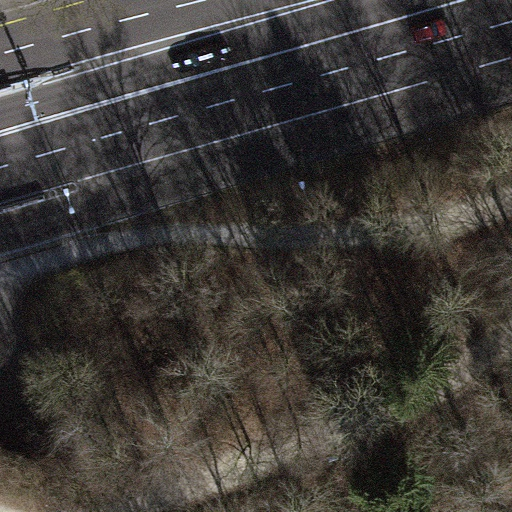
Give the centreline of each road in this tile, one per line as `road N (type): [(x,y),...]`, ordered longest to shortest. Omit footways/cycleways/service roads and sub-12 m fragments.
road 1 (primary): [(405,0),(0,118)]
road 2 (primary): [(178,147),(511,48)]
road 3 (primary): [(205,0),(0,55)]
road 4 (primary): [(0,234),(110,188),(178,147)]
road 5 (primary): [(0,179),(178,147)]
